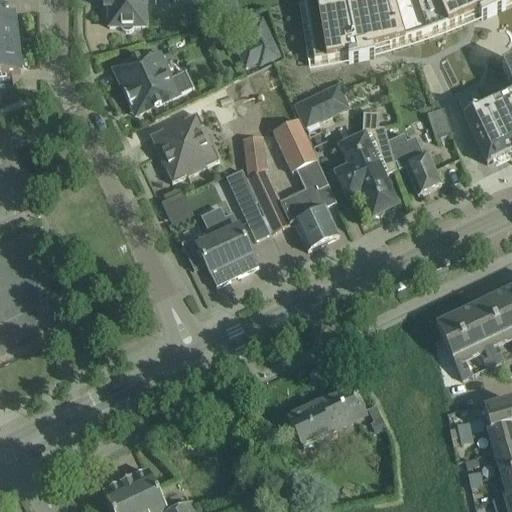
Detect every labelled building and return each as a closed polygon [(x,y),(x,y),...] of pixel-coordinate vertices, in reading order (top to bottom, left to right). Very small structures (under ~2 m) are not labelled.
[(103,0),(104,10),(109,10),(109,30),(129,30),(148,30),(147,0),(103,0)] [(315,5),(305,6),(315,66),(323,64),(331,63),(339,61),(347,59),(349,65),(363,62),(375,59),(373,53),(384,50),(395,47),(406,44),(416,41),(427,37),(437,33),(448,29),(458,25),(469,21),(479,16),(482,22),(493,17),(506,10),(503,5),(511,0),(338,0),(336,0),(326,3),(315,5)] [(0,47),(17,46),(17,40),(20,40),(18,22),(14,23),(14,17),(0,18),(0,47)] [(263,20),(241,31),(248,45),(258,67),(260,71),(282,60),(263,20)] [(17,46),(0,47),(0,77),(21,75),(20,69),(24,69),(22,51),(18,52),(17,46)] [(151,59),(149,54),(129,64),(134,75),(122,81),(127,91),(123,93),(131,110),(135,108),(139,117),(194,90),(186,74),(172,81),(160,55),(151,59)] [(482,110),(464,118),(487,167),(490,166),(491,166),(509,157),(511,155),(511,63),(502,68),(510,86),(511,90),(511,104),(509,106),(506,100),(483,111),(482,110)] [(317,98),(295,109),(308,137),(321,131),(319,125),(327,121),(317,98)] [(444,111),(428,117),(436,142),(453,137),(444,111)] [(167,173),(166,173),(172,186),(186,180),(185,180),(206,170),(219,164),(197,117),(185,123),(184,122),(162,133),(150,139),(156,152),(157,152),(164,155),(162,161),(161,162),(162,164),(163,163),(170,166),(167,173)] [(347,202),(361,196),(373,220),(397,209),(383,180),(397,173),(395,166),(389,144),(385,131),(379,131),(379,117),(364,117),(363,139),(339,150),(349,171),(336,177),(347,202)] [(294,226),(308,255),(339,240),(326,212),(336,207),(297,124),(273,135),(293,177),(297,175),(306,194),(280,206),(265,173),(267,173),(264,140),(243,143),(247,169),(247,182),(249,186),(273,236),(294,226)] [(428,158),(424,160),(416,141),(406,144),(403,138),(389,144),(395,166),(396,166),(398,173),(405,170),(418,199),(442,188),(428,158)] [(242,174),(227,181),(233,192),(248,185),(242,174)] [(248,185),(233,192),(257,243),(269,238),(255,207),(257,206),(248,185)] [(194,241),(181,247),(194,273),(206,268),(203,262),(233,248),(233,249),(245,243),(239,230),(233,217),(225,221),(220,212),(202,221),(208,233),(209,236),(194,243),(194,241)] [(233,248),(203,262),(206,268),(217,291),(259,271),(245,243),(233,249),(233,248)] [(511,292),(502,297),(511,319),(511,292)] [(511,319),(502,297),(469,313),(495,368),(504,364),(495,343),(509,336),(511,343),(511,319)] [(469,313),(436,329),(462,384),(472,379),(462,359),(476,352),(486,372),(495,368),(469,313)] [(290,421),(298,439),(302,447),(365,417),(353,391),(290,421)] [(487,433),(487,435),(511,427),(511,403),(511,402),(484,410),(490,432),(487,433)] [(381,423),(370,429),(374,439),(385,433),(381,423)] [(458,429),(460,438),(472,436),(470,426),(458,429)] [(511,427),(487,435),(494,456),(511,451),(511,427)] [(474,445),(472,436),(460,438),(462,448),(474,445)] [(511,451),(494,456),(500,478),(511,474),(511,451)] [(503,499),(504,501),(511,498),(511,474),(500,478),(506,499),(503,499)] [(165,511),(148,475),(103,496),(110,511),(194,511),(192,507),(180,511),(165,511)] [(470,485),(482,483),(481,475),(469,478),(470,485)] [(482,483),(470,485),(472,493),(484,490),(482,483)] [(503,499),(492,503),(494,511),(511,511),(511,498),(504,501),(503,499)]
